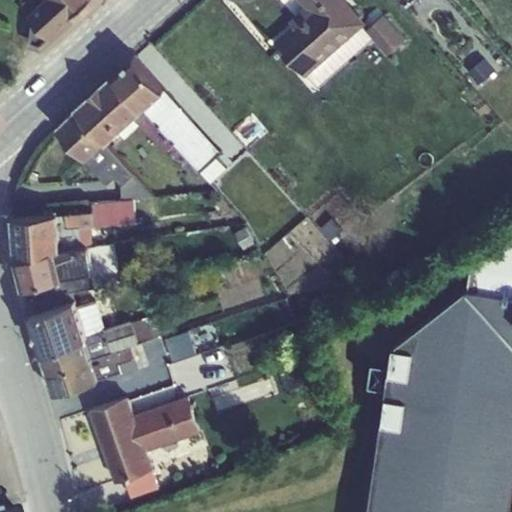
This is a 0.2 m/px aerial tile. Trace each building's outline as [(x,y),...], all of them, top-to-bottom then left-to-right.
[(29,44),(42,49),(75,19),(72,16),(88,0),(42,0),(34,8),(31,40),(29,44)] [(275,38),(307,74),(364,23),(367,20),(348,0),(301,0),(306,5),(290,19),(293,23),(275,38)] [(367,27),(364,23),(307,74),(318,85),(373,35),(390,54),(406,39),(383,13),(367,27)] [(113,72),(144,106),(166,86),(135,53),(113,72)] [(105,139),(107,140),(120,128),(144,106),(113,72),(77,106),(105,139)] [(197,120),(166,86),(144,106),(196,164),(198,166),(210,156),(186,130),(197,120)] [(87,155),(105,139),(77,106),(59,123),(87,155)] [(191,168),(196,164),(144,106),(120,128),(127,136),(141,123),(166,152),(170,149),(184,164),(187,162),(191,168)] [(222,149),(197,120),(186,130),(210,156),(198,166),(211,180),(228,165),(219,153),(222,149)] [(147,184),(143,180),(129,163),(128,163),(107,140),(105,139),(87,155),(96,166),(97,166),(110,181),(120,172),(138,192),(146,185),(147,184)] [(148,179),(143,180),(147,184),(146,185),(154,193),(154,194),(159,194),(159,191),(148,179)] [(91,185),(93,200),(114,199),(106,184),(91,185)] [(62,247),(94,243),(92,224),(137,220),(137,219),(147,218),(146,204),(160,203),(159,195),(136,196),(136,197),(114,199),(93,200),(94,209),(67,211),(67,210),(59,211),(62,247)] [(57,248),(62,247),(59,211),(14,215),(17,257),(57,248)] [(511,218),(472,254),(470,284),(511,290),(511,218)] [(176,234),(179,253),(192,251),(190,232),(176,234)] [(35,295),(73,288),(111,281),(105,241),(94,243),(62,247),(57,248),(64,275),(34,283),(35,295)] [(64,275),(57,248),(17,257),(24,286),(34,283),(64,275)] [(326,270),(330,279),(353,269),(348,260),(326,270)] [(334,280),(341,297),(361,287),(354,270),(334,280)] [(371,511),(511,511),(511,290),(470,284),(396,344),(371,511)] [(75,298),(73,288),(35,295),(27,296),(32,314),(75,298)] [(75,298),(32,314),(44,351),(87,336),(89,335),(88,333),(79,305),(77,297),(75,298)] [(102,322),(100,315),(98,302),(79,305),(88,333),(99,330),(97,323),(102,322)] [(150,314),(157,335),(175,326),(170,306),(150,314)] [(89,335),(87,336),(93,355),(113,349),(110,340),(136,331),(139,340),(157,335),(150,314),(115,322),(112,311),(100,315),(102,322),(97,323),(99,330),(88,333),(89,335)] [(189,330),(168,335),(174,358),(195,353),(189,330)] [(44,351),(56,391),(100,377),(93,355),(87,336),(44,351)] [(93,355),(100,377),(123,370),(120,361),(134,357),(136,353),(132,343),(113,349),(93,355)] [(200,355),(211,390),(236,381),(225,347),(200,355)] [(136,411),(130,393),(91,406),(116,478),(126,475),(151,466),(155,465),(149,448),(202,429),(190,393),(136,411)] [(151,466),(126,475),(133,495),(159,486),(151,466)]
